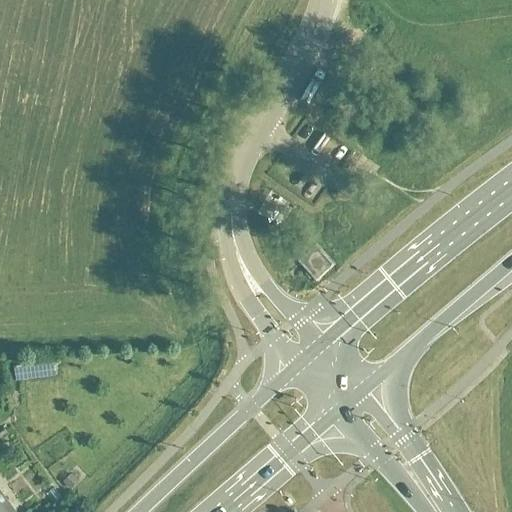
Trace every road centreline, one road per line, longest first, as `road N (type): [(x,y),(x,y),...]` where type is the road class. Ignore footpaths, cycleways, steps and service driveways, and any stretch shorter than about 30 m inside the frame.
road 1 (tertiary): [(235,246),(235,169),(324,0)]
road 2 (secondary): [(511,188),(320,343)]
road 3 (secondary): [(296,364),(139,511)]
road 4 (secondary): [(361,390),(511,260)]
road 5 (secondary): [(217,511),(336,410)]
road 6 (secondary): [(451,511),(361,390)]
road 7 (secondary): [(336,410),(428,511)]
road 8 (tertiary): [(235,246),(255,307),(296,364)]
road 9 (tertiary): [(320,343),(235,246)]
